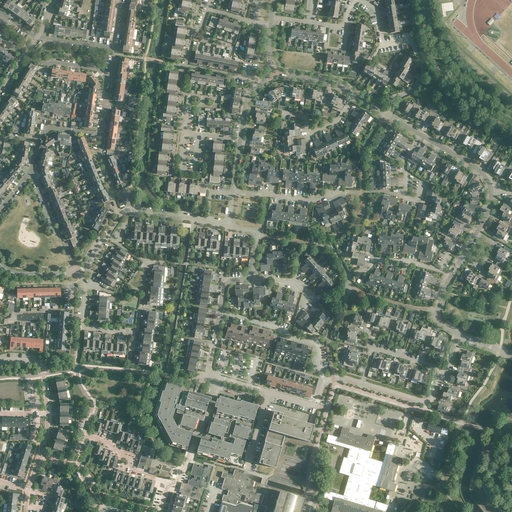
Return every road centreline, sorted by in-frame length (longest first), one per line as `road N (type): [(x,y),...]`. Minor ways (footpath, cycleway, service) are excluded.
road 1 (residential): [(387,115),(392,100),(416,86),(421,67),(410,40),(383,44),(375,12),(358,0)]
road 2 (residential): [(322,381),(316,344),(219,311)]
road 3 (residential): [(234,190),(312,200),(362,192)]
road 4 (residential): [(170,483),(188,460),(218,377)]
